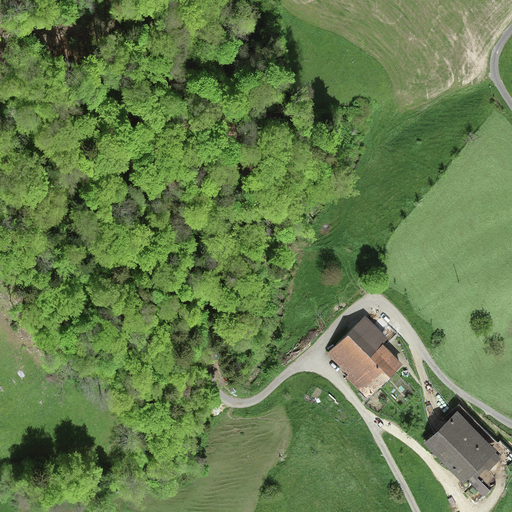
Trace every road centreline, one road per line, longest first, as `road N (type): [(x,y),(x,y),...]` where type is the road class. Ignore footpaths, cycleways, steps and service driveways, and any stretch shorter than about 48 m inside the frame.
road 1 (unclassified): [(312,353),(248,402),(224,398),(211,382),(201,311),(233,218),(229,151),(180,54),(168,0)]
road 2 (unclassified): [(511,424),(446,381),(381,301),(364,304),(312,353)]
road 3 (unclassified): [(416,511),(361,409),(312,353)]
